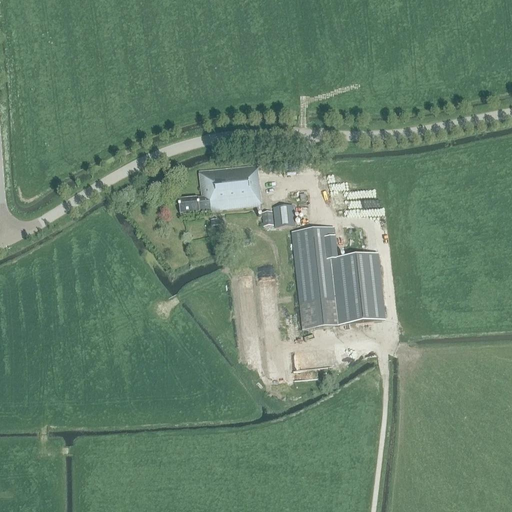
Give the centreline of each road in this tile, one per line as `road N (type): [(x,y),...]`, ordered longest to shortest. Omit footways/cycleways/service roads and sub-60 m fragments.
road 1 (tertiary): [(10,238),(128,168),(191,143),(261,133),(412,132),(511,112)]
road 2 (track): [(381,342),(385,406),(372,511)]
